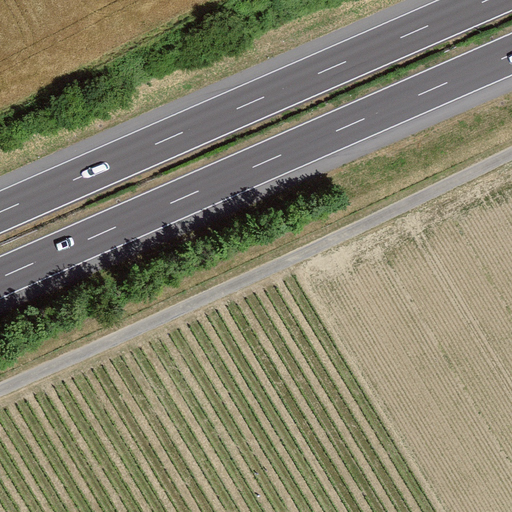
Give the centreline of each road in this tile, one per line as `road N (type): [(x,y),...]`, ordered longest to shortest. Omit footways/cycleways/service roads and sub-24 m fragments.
road 1 (motorway): [(0,278),(511,55)]
road 2 (motorway): [(487,0),(0,212)]
